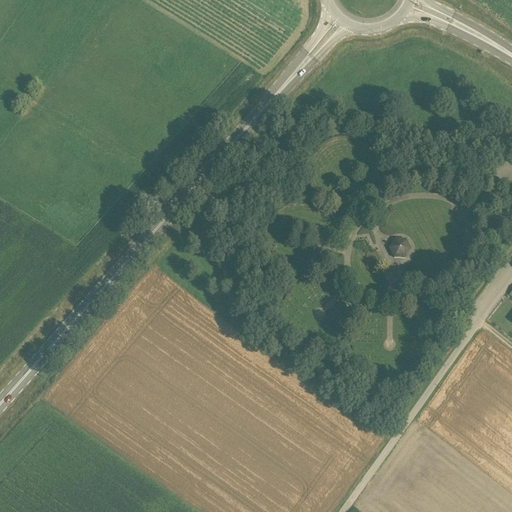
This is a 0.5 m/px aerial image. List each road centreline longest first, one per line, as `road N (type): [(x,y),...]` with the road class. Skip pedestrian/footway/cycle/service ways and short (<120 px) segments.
road 1 (primary): [(0,404),(290,77)]
road 2 (residential): [(343,511),(511,275)]
